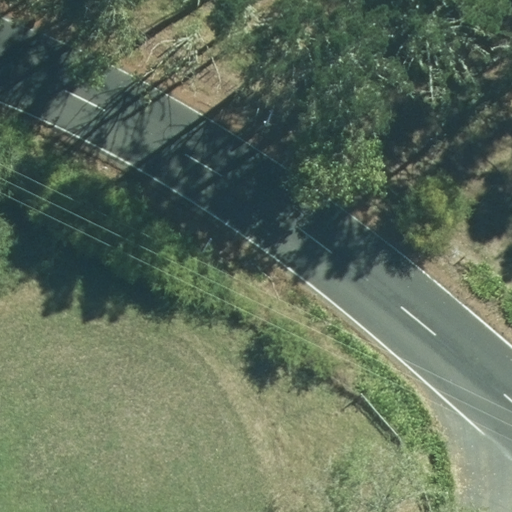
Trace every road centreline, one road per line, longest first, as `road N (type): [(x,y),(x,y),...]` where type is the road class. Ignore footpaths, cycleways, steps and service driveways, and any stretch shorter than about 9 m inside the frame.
road 1 (tertiary): [(0,65),(210,166),(320,242),(511,403)]
road 2 (track): [(474,511),(469,366)]
